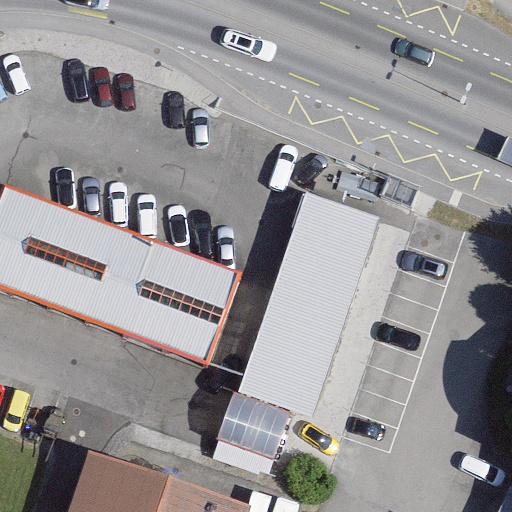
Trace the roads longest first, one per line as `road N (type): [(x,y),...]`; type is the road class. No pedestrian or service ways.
road 1 (tertiary): [(211,0),(511,125)]
road 2 (unknown): [(0,130),(20,121),(76,128),(270,193)]
